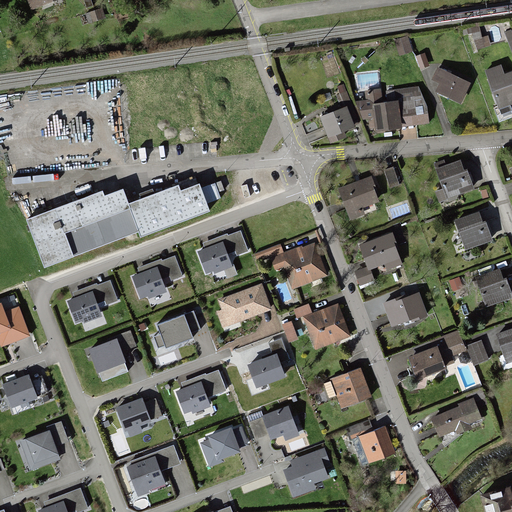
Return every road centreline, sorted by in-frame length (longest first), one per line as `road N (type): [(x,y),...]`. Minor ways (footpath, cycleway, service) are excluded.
road 1 (residential): [(311,188),(38,290),(122,511)]
road 2 (residential): [(451,511),(407,437),(311,188)]
road 3 (residential): [(47,178),(298,155)]
road 4 (residential): [(298,155),(485,139)]
road 5 (residential): [(250,22),(403,0)]
road 6 (residential): [(298,155),(250,22)]
